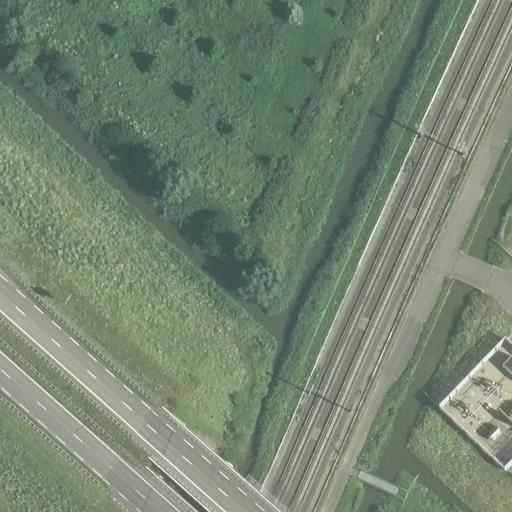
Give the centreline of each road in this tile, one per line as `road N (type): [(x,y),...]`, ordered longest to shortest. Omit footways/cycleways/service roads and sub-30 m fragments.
road 1 (primary): [(247,511),(0,292)]
road 2 (track): [(272,234),(381,0)]
road 3 (primary): [(0,370),(159,511)]
